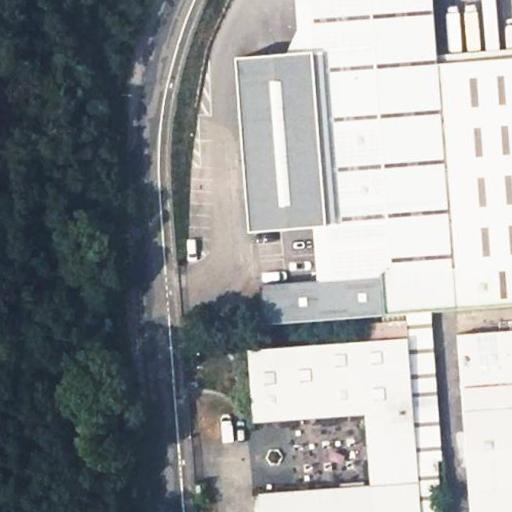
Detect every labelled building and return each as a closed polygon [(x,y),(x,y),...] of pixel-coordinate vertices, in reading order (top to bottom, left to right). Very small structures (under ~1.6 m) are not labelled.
[(299,0),(317,228),(330,228),(316,38),(435,28),(433,0),(299,0)] [(382,299),(511,288),(511,53),(438,60),(435,28),(316,38),(330,228),(317,228),(320,281),(380,276),(382,299)] [(511,288),(382,299),(384,318),(434,314),(511,308),(511,288)] [(421,511),(409,323),(366,326),(368,342),(251,350),(256,422),(369,414),(374,489),(260,496),(261,511),(421,511)] [(511,511),(511,327),(459,332),(472,511),(511,511)]
